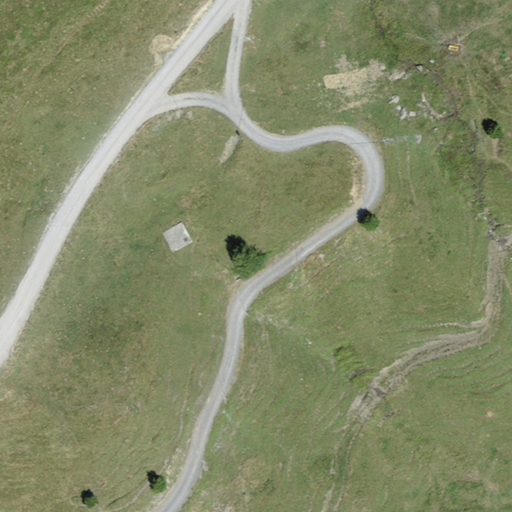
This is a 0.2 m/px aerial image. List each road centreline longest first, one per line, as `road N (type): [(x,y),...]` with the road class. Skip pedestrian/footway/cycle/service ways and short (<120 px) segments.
road 1 (track): [(168,511),(233,358),(243,298),(363,208),(373,179),(364,145),(350,137),(274,144),(205,99),(134,119)]
road 2 (track): [(0,334),(110,148),(227,0)]
